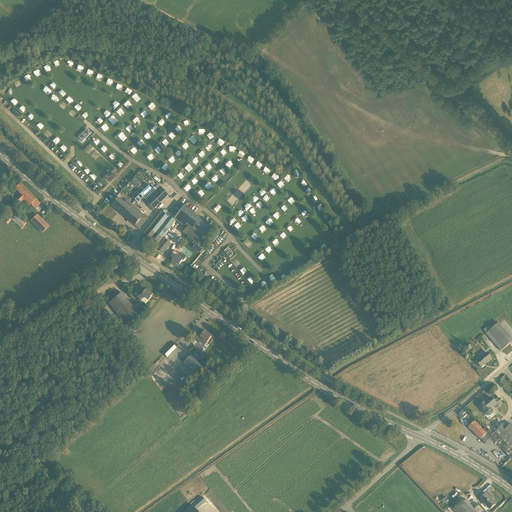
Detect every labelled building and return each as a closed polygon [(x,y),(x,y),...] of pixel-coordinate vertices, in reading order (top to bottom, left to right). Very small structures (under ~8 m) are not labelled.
[(136,104),(140,100),(135,94),(131,98),(136,104)] [(153,113),(157,109),(152,103),(147,107),(153,113)] [(144,110),(140,114),(145,120),(149,116),(144,110)] [(112,116),(108,120),(113,126),(117,122),(112,116)] [(133,120),(136,127),(142,125),(140,120),(138,121),(137,118),(133,120)] [(158,123),(163,128),(167,125),(161,119),(158,123)] [(125,129),(130,135),(134,131),(129,125),(125,129)] [(178,126),(175,129),(180,135),(183,132),(178,126)] [(117,137),(125,144),(129,140),(121,133),(117,137)] [(202,161),(206,157),(202,152),(198,156),(202,161)] [(172,157),(168,160),(173,166),(177,162),(172,157)] [(166,173),(170,169),(164,164),(161,168),(166,173)] [(188,166),(184,169),(189,174),(193,171),(188,166)] [(177,177),(181,182),(186,178),(181,173),(177,177)] [(277,185),(282,191),(286,187),(281,181),(277,185)] [(40,204),(37,200),(20,184),(15,190),(21,195),(13,203),(17,208),(23,202),(33,211),(40,204)] [(143,198),(152,190),(146,184),(132,198),(138,204),(140,201),(138,199),(141,196),(143,198)] [(154,188),(157,191),(146,202),(154,210),(168,196),(160,187),(158,185),(154,188)] [(287,201),(293,207),(297,203),(291,198),(287,201)] [(124,204),(118,199),(112,206),(135,226),(144,216),(127,201),(124,204)] [(174,220),(184,207),(179,203),(170,214),(168,216),(169,216),(174,220)] [(174,220),(176,221),(186,229),(189,227),(191,229),(186,236),(198,246),(212,230),(184,207),(174,220)] [(163,238),(176,221),(174,220),(169,216),(168,217),(163,213),(140,241),(154,252),(156,250),(162,255),(171,244),(163,238)] [(26,224),(22,219),(24,217),(21,215),(19,217),(17,215),(12,220),(21,229),(26,224)] [(8,225),(12,220),(8,216),(4,221),(8,225)] [(41,232),(47,225),(37,216),(31,222),(41,232)] [(224,252),(229,259),(232,256),(227,250),(224,252)] [(186,258),(178,253),(177,254),(174,252),(170,258),(173,260),(172,262),(175,264),(174,266),(180,270),(183,266),(181,264),(182,261),(183,262),(186,258)] [(144,298),(148,302),(153,296),(146,291),(142,296),(140,295),(137,298),(141,302),(144,298)] [(122,294),(118,297),(109,304),(126,327),(141,315),(136,309),(134,310),(122,294)] [(492,329),(486,334),(501,352),(511,342),(511,340),(498,324),(497,324),(492,329)] [(212,337),(205,332),(200,338),(198,336),(196,340),(201,343),(204,346),(207,343),(212,337)] [(199,364),(189,353),(181,360),(191,371),(199,364)] [(487,353),(476,362),(481,368),(492,359),(487,353)] [(205,357),(199,362),(201,366),(207,360),(205,357)] [(492,412),(491,410),(490,409),(496,404),(491,398),(485,403),(485,402),(479,407),(485,415),(487,417),(489,417),(492,414),(492,412)] [(487,433),(475,421),(469,428),(480,440),(487,433)] [(509,428),(507,429),(503,425),(494,433),(495,433),(491,437),(498,445),(503,441),(511,450),(511,425),(509,428)] [(486,494),(480,499),(489,510),(495,505),(486,494)] [(454,510),(455,511),(476,511),(466,500),(454,510)]
